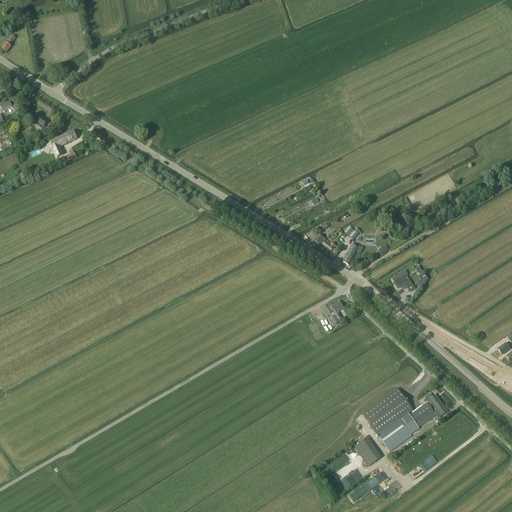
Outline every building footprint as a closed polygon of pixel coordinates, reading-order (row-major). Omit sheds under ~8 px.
[(8,40),(6,42),(1,48),(6,53),(11,46),(10,45),(12,44),(16,39),(12,36),(8,40)] [(13,99),(9,101),(9,102),(3,105),(3,104),(0,105),(3,112),(12,108),(14,111),(18,109),(13,99)] [(46,122),(40,118),(39,119),(36,117),(32,123),(41,130),(39,132),(43,135),(47,129),(44,126),(46,122)] [(63,156),(59,148),(77,139),(73,130),(55,139),(49,142),(53,151),(57,159),(63,156)] [(40,149),(29,153),(31,158),(41,155),(40,149)] [(344,233),(348,237),(354,231),(349,227),(344,233)] [(353,241),(358,235),(354,231),(348,237),(353,241)] [(326,240),(324,239),(319,235),(314,242),(319,245),(320,243),(322,245),(324,242),(325,242),(326,241),(326,240)] [(326,240),(326,241),(325,242),(324,242),(322,245),(330,252),(334,247),(335,248),(336,246),(331,242),(330,243),(326,240)] [(352,245),(342,263),(348,266),(358,248),(352,245)] [(388,252),(387,251),(384,247),(382,249),(379,251),(383,256),(388,252)] [(420,271),(415,262),(409,266),(415,274),(418,272),(420,271)] [(414,289),(409,281),(406,282),(404,278),(407,275),(405,272),(393,280),(395,283),(394,284),(395,286),(398,289),(399,288),(402,286),(404,289),(406,288),(410,293),(414,289)] [(420,289),(428,279),(426,277),(417,284),(420,289)] [(335,304),(340,311),(344,308),(339,302),(335,304)] [(337,315),(336,317),(339,321),(342,319),(338,313),(340,311),(335,304),(331,307),(336,314),(337,315)] [(338,321),(339,321),(336,317),(335,315),(328,320),(332,327),(339,322),(338,321)] [(497,350),(501,355),(510,350),(506,344),(497,350)] [(362,415),(376,434),(389,453),(411,437),(399,420),(399,419),(412,410),(397,389),(384,399),(362,415)] [(429,399),(435,407),(438,405),(436,403),(439,401),(435,395),(429,399)] [(447,412),(439,401),(436,403),(438,405),(435,407),(432,410),(435,414),(438,411),(441,416),(447,412)] [(436,416),(435,414),(432,410),(427,403),(410,415),(419,428),(436,416)] [(405,417),(401,420),(412,436),(416,433),(405,417)] [(381,458),(367,438),(354,447),(369,467),(381,458)] [(351,470),(347,465),(330,480),(334,485),(351,470)] [(383,473),(366,484),(370,491),(371,490),(374,494),(385,487),(382,482),(387,479),(383,473)]
